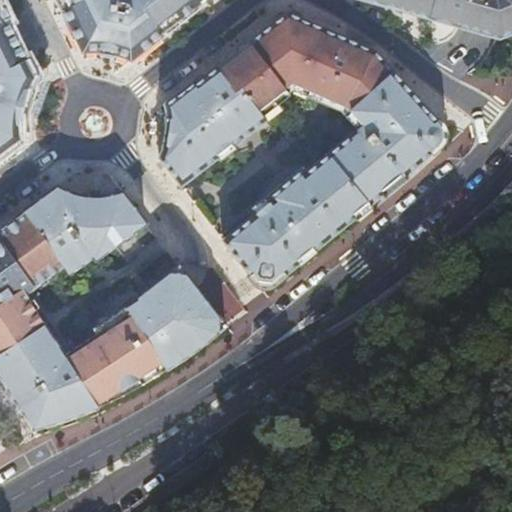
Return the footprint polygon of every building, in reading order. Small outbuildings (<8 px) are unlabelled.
[(39,78),(29,57),(25,58),(7,21),(10,19),(0,0),(0,159),(25,141),(23,136),(22,124),(23,111),(27,99),(30,92),(32,88),(39,78)] [(131,61),(163,35),(161,33),(203,0),(56,0),(82,52),(95,51),(107,52),(120,56),(131,61)] [(511,0),(367,0),(458,26),(499,37),(511,31),(511,0)] [(161,153),(159,158),(180,185),(192,175),(215,157),(231,145),(231,144),(262,120),(263,120),(259,114),(276,101),(286,92),(282,87),(289,81),(307,89),(304,96),(315,101),(318,94),(332,100),(329,107),(343,115),(351,108),(363,122),(355,129),(353,131),(339,143),(312,165),(303,172),(300,169),(295,173),(266,196),(269,200),(268,202),(254,213),(236,229),(223,240),(263,292),(297,264),(304,258),(315,250),(353,218),(369,205),(382,194),(405,175),(412,169),(433,150),(449,135),(447,133),(373,51),(286,12),(194,84),(192,82),(165,104),(167,116),(167,129),(165,141),(161,153)] [(290,89),(304,96),(307,89),(289,81),(282,87),(286,92),(290,89)] [(321,103),(329,107),(332,100),(318,94),(315,101),(321,103)] [(280,108),(276,101),(259,114),(263,120),(262,120),(263,121),(280,108)] [(343,115),(355,129),(363,122),(351,108),(343,115)] [(234,148),(231,145),(215,157),(218,161),(234,148)] [(405,175),(382,194),(384,197),(408,178),(405,175)] [(0,369),(36,425),(44,423),(69,415),(92,405),(96,404),(98,407),(120,397),(142,384),(164,370),(186,357),(206,342),(225,326),(178,266),(177,265),(176,265),(172,260),(164,251),(135,273),(146,288),(136,296),(135,293),(120,305),(122,309),(92,331),(96,337),(64,357),(28,303),(38,295),(33,289),(36,287),(47,278),(62,267),(68,275),(91,258),(93,261),(113,246),(125,261),(154,239),(143,224),(144,223),(120,192),(113,194),(104,196),(97,196),(87,196),(72,193),(64,189),(57,186),(23,210),(25,212),(0,230),(0,369)] [(249,207),(254,213),(268,202),(263,196),(249,207)] [(369,205),(353,218),(356,221),(372,208),(369,205)] [(304,258),(297,264),(299,267),(317,253),(315,250),(304,258)] [(50,282),(47,278),(36,287),(39,291),(50,282)] [(97,407),(98,407),(96,404),(92,405),(69,415),(44,423),(36,425),(0,369),(0,376),(34,429),(49,425),(73,417),(97,407)]
